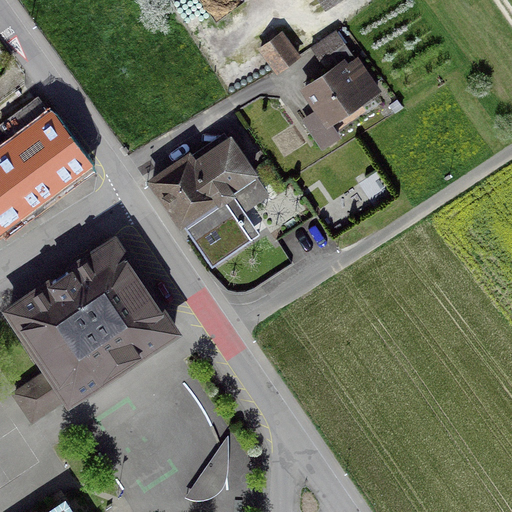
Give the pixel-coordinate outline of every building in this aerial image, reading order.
[(336,0),(318,0),(325,9),(336,0)] [(309,48),(318,61),(343,44),(334,32),(309,48)] [(275,72),(296,57),(279,35),(258,50),(275,72)] [(341,64),(338,66),(303,89),(325,122),(310,132),(320,148),(335,138),(326,124),(374,91),(354,61),(343,68),(341,64)] [(49,122),(33,100),(0,124),(0,224),(23,207),(26,211),(46,197),(43,193),(85,162),(53,119),(49,122)] [(186,218),(215,198),(219,203),(231,195),(227,190),(250,174),(228,141),(192,165),(187,157),(150,182),(179,223),(186,218)] [(221,206),(219,203),(215,198),(186,218),(196,232),(188,237),(210,268),(250,241),(238,224),(241,223),(239,220),(232,225),(228,220),(233,216),(224,203),(221,206)] [(48,370),(39,377),(13,394),(30,420),(65,396),(68,399),(120,365),(171,331),(112,242),(8,311),(48,370)] [(230,470),(228,433),(185,494),(196,498),(204,498),(215,494),(225,485),(230,470)] [(68,511),(62,503),(47,511),(68,511)]
